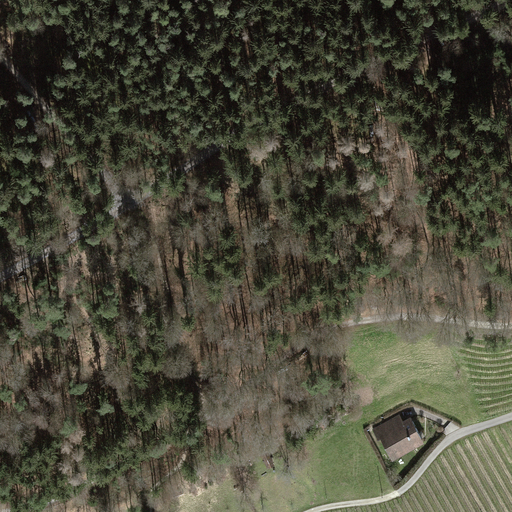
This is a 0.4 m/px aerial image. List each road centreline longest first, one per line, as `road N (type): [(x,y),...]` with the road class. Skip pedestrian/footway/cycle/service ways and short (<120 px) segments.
road 1 (track): [(511,1),(331,83),(0,277)]
road 2 (track): [(511,326),(407,317),(340,324),(305,341),(196,425),(12,511)]
road 3 (track): [(312,511),(395,495),(454,436),(511,416)]
road 4 (track): [(130,204),(0,55)]
